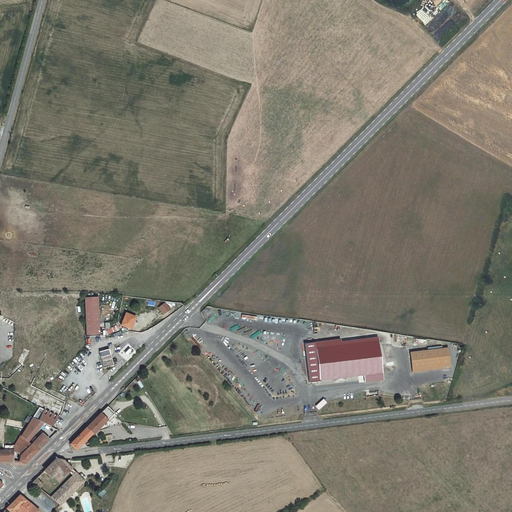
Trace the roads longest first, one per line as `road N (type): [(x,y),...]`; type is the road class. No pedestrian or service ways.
road 1 (primary): [(57,445),(500,0)]
road 2 (secondary): [(511,399),(72,454),(57,445)]
road 3 (primary): [(7,137),(43,0)]
